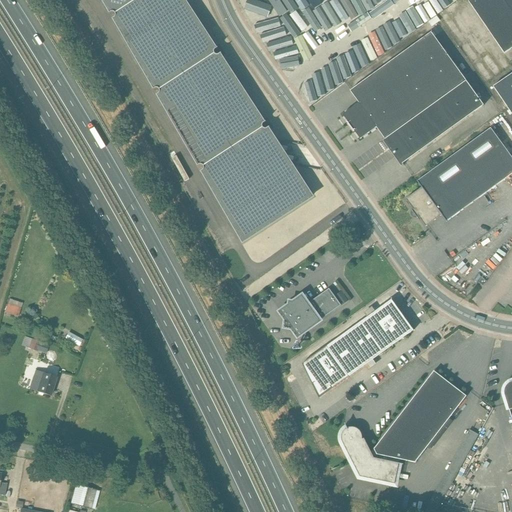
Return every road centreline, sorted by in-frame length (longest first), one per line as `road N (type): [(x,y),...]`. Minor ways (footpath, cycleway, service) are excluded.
road 1 (motorway): [(287,511),(131,195),(8,0)]
road 2 (motorway): [(0,40),(112,222),(256,511)]
road 3 (secondary): [(511,331),(466,318),(421,284),(222,0)]
road 4 (unclassified): [(137,469),(0,443)]
